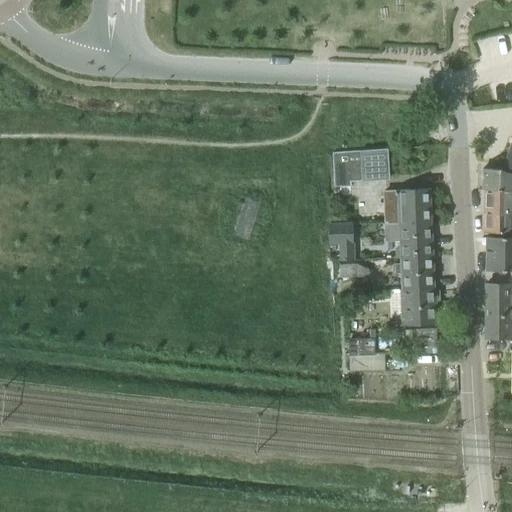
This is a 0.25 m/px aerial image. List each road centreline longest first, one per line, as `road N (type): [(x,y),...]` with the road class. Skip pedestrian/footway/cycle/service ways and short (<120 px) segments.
road 1 (tertiary): [(481,511),(449,104),(401,79),(113,66)]
road 2 (unclassified): [(113,66),(62,58),(6,10),(0,14)]
